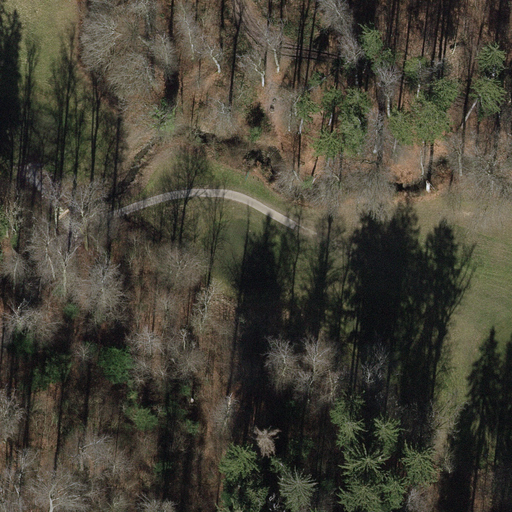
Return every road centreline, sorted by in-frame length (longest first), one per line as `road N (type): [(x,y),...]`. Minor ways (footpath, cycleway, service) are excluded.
road 1 (track): [(406,82),(317,60),(240,18),(238,0)]
road 2 (track): [(0,368),(60,248),(108,214)]
